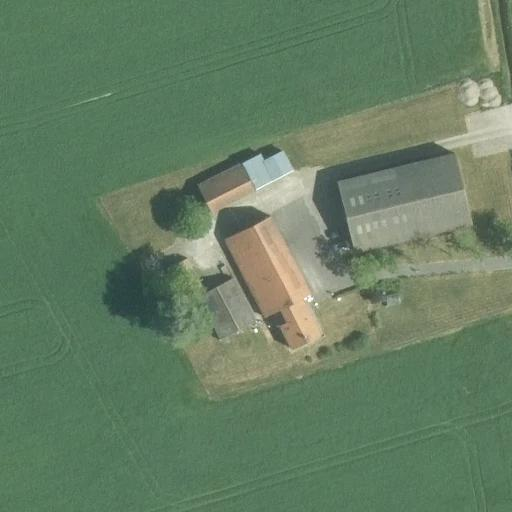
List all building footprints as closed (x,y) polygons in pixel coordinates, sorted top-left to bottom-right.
[(344,168),(440,144),(434,122),(339,146),(344,168)] [(210,213),(291,171),(281,151),(262,161),(259,154),(196,187),(210,213)] [(337,182),(354,252),(471,224),(453,154),(337,182)] [(291,350),(319,335),(300,299),(309,294),(269,216),(223,240),(264,318),(272,314),(291,350)] [(232,278),(204,293),(186,258),(168,268),(186,303),(197,297),(219,340),(255,321),(232,278)]
